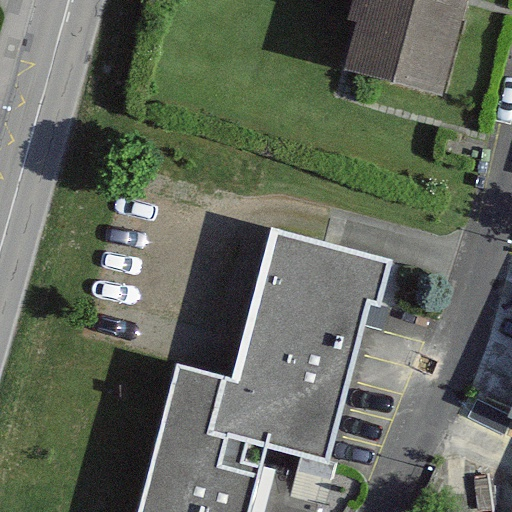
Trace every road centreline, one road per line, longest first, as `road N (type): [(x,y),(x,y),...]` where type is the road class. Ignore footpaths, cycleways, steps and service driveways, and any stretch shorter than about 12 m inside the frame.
road 1 (residential): [(382,511),(460,342),(511,156)]
road 2 (primary): [(0,252),(70,0)]
